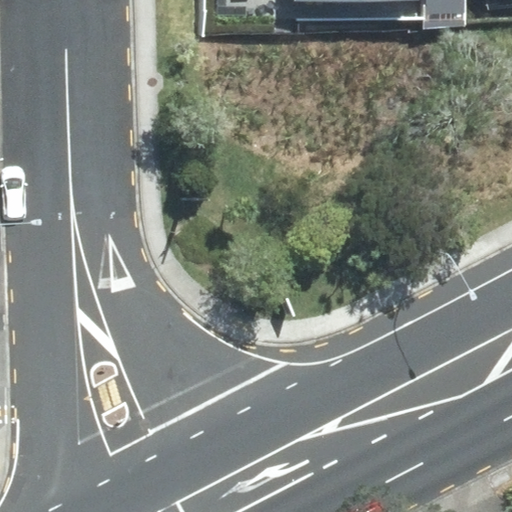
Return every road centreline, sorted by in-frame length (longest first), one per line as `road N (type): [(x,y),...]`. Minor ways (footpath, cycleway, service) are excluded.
road 1 (secondary): [(202,431),(511,274)]
road 2 (residential): [(65,505),(53,404),(75,206)]
road 3 (residential): [(75,206),(125,318),(202,431)]
road 4 (secondary): [(511,417),(322,511)]
road 5 (residential): [(74,0),(75,206)]
road 6 (secondary): [(65,505),(202,431)]
